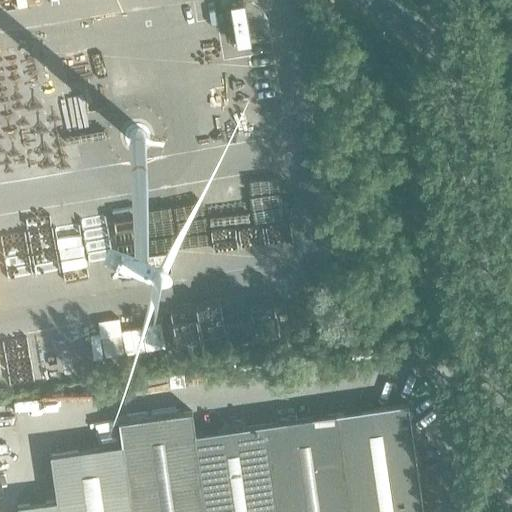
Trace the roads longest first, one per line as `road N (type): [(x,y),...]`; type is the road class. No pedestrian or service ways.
road 1 (unknown): [(422,365),(328,386),(66,411),(45,420),(23,446),(8,476),(5,511)]
road 2 (unclassified): [(511,488),(448,51)]
road 3 (unknown): [(448,353),(455,511)]
road 4 (unknown): [(378,511),(422,365)]
